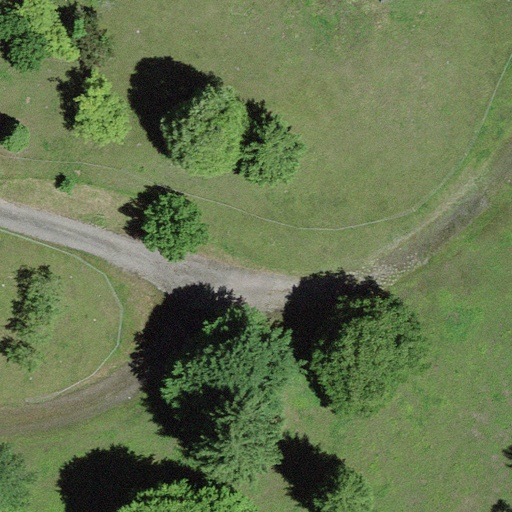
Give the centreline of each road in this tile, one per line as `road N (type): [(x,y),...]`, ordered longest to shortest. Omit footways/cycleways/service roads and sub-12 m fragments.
road 1 (track): [(511,147),(467,205),(386,270),(295,286),(213,273),(0,207)]
road 2 (track): [(213,273),(173,334),(130,374),(61,401),(0,409)]
